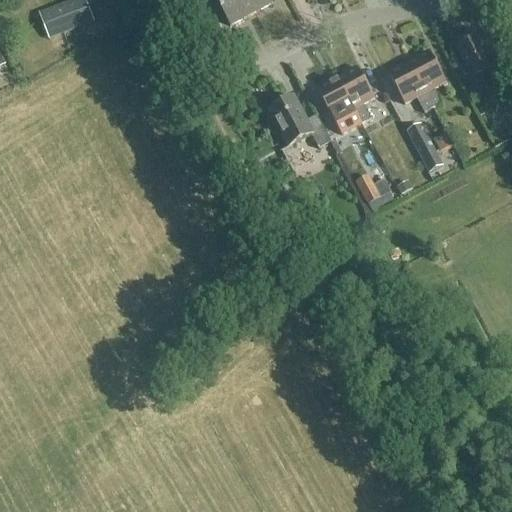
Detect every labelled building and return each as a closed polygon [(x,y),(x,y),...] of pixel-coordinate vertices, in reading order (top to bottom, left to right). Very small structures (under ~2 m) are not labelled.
[(49,41),(94,24),(84,0),(81,0),(40,17),(49,41)] [(121,0),(131,19),(145,12),(138,0),(121,0)] [(251,17),(241,0),(215,0),(230,29),(251,17)] [(241,0),(251,17),(272,5),(269,0),(241,0)] [(477,36),(455,47),(478,90),(499,79),(477,36)] [(429,53),(409,65),(433,110),(442,106),(434,91),(446,85),(429,53)] [(433,110),(409,65),(388,76),(405,107),(416,100),(424,115),(433,110)] [(337,81),(362,127),(371,122),(363,107),(374,101),(358,70),(337,81)] [(505,86),(511,81),(511,73),(501,79),(505,86)] [(362,127),(337,81),(317,92),(333,123),(345,117),(353,131),(362,127)] [(331,144),(326,134),(317,118),(306,124),(293,99),(270,112),(289,149),(311,137),(318,151),(331,144)] [(445,168),(423,126),(408,134),(430,176),(445,168)] [(365,208),(379,201),(372,188),(366,178),(353,185),(365,208)] [(397,189),(402,198),(413,191),(409,183),(397,189)]
